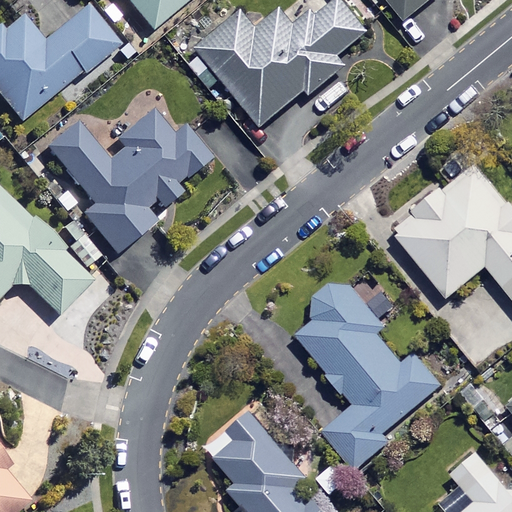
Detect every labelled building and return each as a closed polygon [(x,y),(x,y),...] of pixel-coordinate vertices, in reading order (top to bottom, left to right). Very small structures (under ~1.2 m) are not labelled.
[(124,0),(148,28),(181,0),(124,0)] [(255,26),(240,9),(193,47),(257,126),(302,89),(306,95),(342,66),(333,56),(365,30),(340,0),(317,0),(290,23),(277,8),(255,26)] [(384,0),(401,21),(426,0),(384,0)] [(113,41),(84,5),(39,40),(14,9),(0,20),(0,99),(16,119),(113,41)] [(176,48),(159,32),(145,47),(161,63),(176,48)] [(168,131),(149,107),(114,134),(123,146),(104,161),(71,120),(41,143),(90,204),(79,212),(110,251),(161,210),(157,205),(177,189),(171,182),(204,156),(178,123),(168,131)] [(511,210),(473,162),(389,230),(443,297),(482,265),(511,301),(511,210)] [(88,277),(0,193),(0,289),(14,275),(54,313),(88,277)] [(381,324),(339,275),(305,305),(314,316),(293,334),(352,402),(319,430),(353,469),(386,441),(379,433),(437,384),(410,352),(399,362),(373,332),(381,324)] [(302,477),(247,410),(203,446),(232,481),(225,488),(240,506),(232,511),(322,511),(310,497),(301,504),(288,488),(302,477)] [(12,458),(0,444),(0,511),(8,511),(26,498),(0,468),(12,458)] [(511,511),(511,495),(474,450),(447,472),(459,486),(442,500),(452,511),(511,511)]
